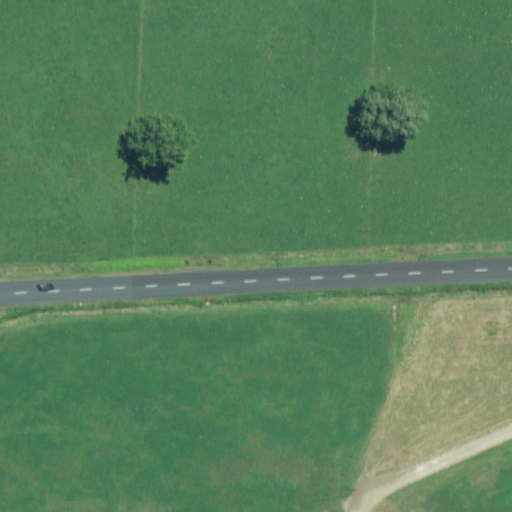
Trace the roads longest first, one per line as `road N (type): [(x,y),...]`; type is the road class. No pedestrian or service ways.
road 1 (tertiary): [(0,294),(511,268)]
road 2 (track): [(511,437),(375,498),(365,511)]
